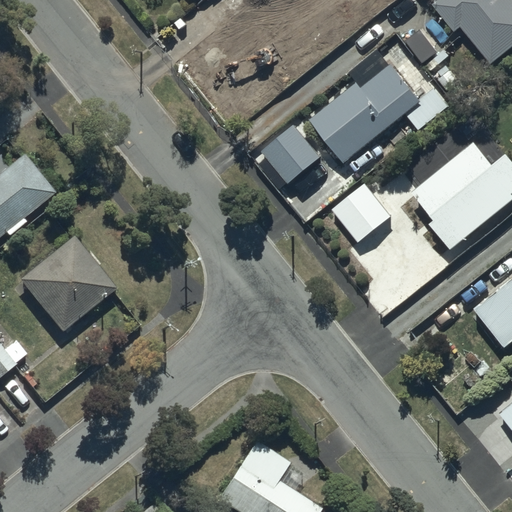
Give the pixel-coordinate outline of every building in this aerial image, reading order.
[(247,0),(205,33),(224,57),(229,53),(245,74),(331,8),(324,0),(247,0)] [(433,0),(426,6),(447,34),(454,29),(473,54),(464,61),(474,74),(511,44),(511,6),(507,0),(433,0)] [(420,64),(437,48),(418,27),(401,43),(420,64)] [(356,83),(309,120),(344,163),(404,115),(418,131),(449,107),(434,88),(417,101),(389,66),(361,89),(356,83)] [(293,125),(261,151),(289,185),(321,159),(293,125)] [(465,145),(401,196),(424,225),(419,229),(441,256),(508,201),(506,198),(511,193),(511,174),(497,156),(483,167),(465,145)] [(0,238),(1,239),(18,225),(15,222),(48,195),(16,156),(0,169),(0,238)] [(386,219),(359,187),(326,214),(353,246),(386,219)] [(109,289),(69,239),(18,279),(16,281),(57,332),(109,289)] [(511,277),(511,276),(465,312),(496,352),(507,343),(511,348),(511,277)] [(0,374),(21,356),(9,344),(1,351),(0,349),(0,374)] [(511,403),(499,414),(511,429),(511,403)] [(291,467),(255,445),(218,503),(231,511),(319,511),(279,486),(291,467)]
